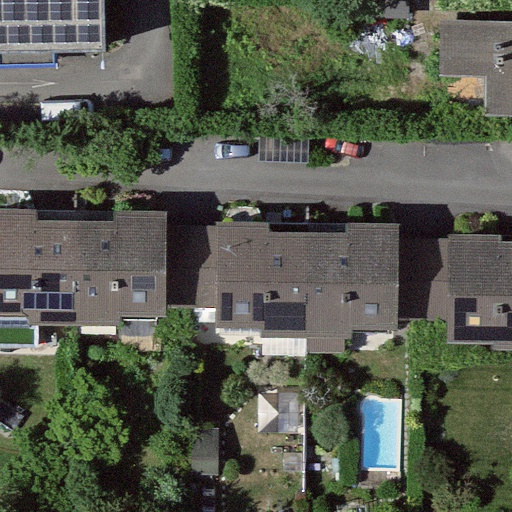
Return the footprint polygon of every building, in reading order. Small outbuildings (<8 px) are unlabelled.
[(0,0),(0,48),(109,45),(108,0),(0,0)] [(511,120),(511,22),(442,21),(441,78),(491,79),(490,120),(511,120)] [(0,321),(62,323),(64,216),(0,214),(0,321)] [(173,309),(198,309),(200,226),(171,225),(171,217),(64,216),(62,323),(172,324),(173,309)] [(220,332),(315,333),(316,227),(200,226),(198,309),(220,310),(220,332)] [(404,322),(432,322),(434,239),(405,239),(405,228),(316,227),(315,333),(404,334),(404,322)] [(452,349),(511,349),(511,240),(434,239),(432,322),(453,323),(452,349)]
